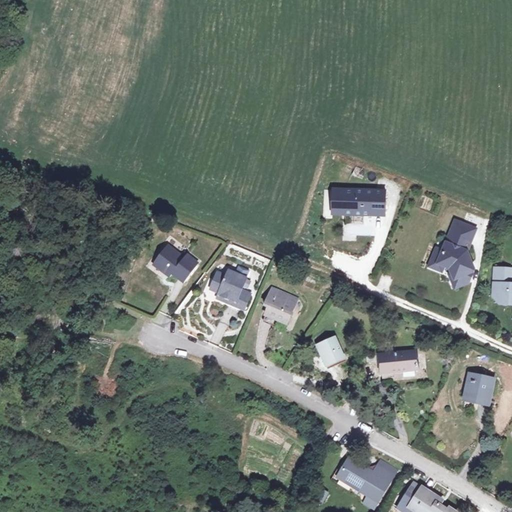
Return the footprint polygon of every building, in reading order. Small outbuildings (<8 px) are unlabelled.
[(329,214),(340,214),(341,191),(330,190),(329,214)] [(372,215),(372,211),(382,212),(383,192),(341,191),(340,214),(372,215)] [(441,251),(435,248),(427,265),(440,270),(442,265),(448,267),(450,273),(453,278),(457,277),(460,284),(467,281),(472,269),(465,251),(474,229),(454,220),(441,251)] [(171,271),(170,273),(182,282),(198,263),(185,253),(182,256),(166,244),(155,259),(171,271)] [(167,276),(170,273),(171,271),(155,259),(151,263),(167,276)] [(509,272),(493,271),(491,299),(497,300),(497,306),(511,307),(511,287),(508,287),(509,272)] [(211,291),(220,295),(230,299),(228,304),(243,311),(245,311),(250,298),(240,293),(245,280),(229,273),(227,278),(217,276),(211,291)] [(453,287),(460,284),(457,277),(453,278),(450,273),(447,274),(453,287)] [(275,292),(265,316),(285,324),(295,300),(275,292)] [(230,299),(220,295),(218,300),(228,304),(230,299)] [(243,311),(228,304),(226,308),(241,315),(243,311)] [(339,341),(320,347),(323,358),(327,357),(331,366),(345,361),(339,341)] [(417,357),(383,360),(386,379),(420,375),(417,357)] [(495,377),(467,371),(461,401),(489,407),(495,377)] [(353,457),(339,479),(369,497),(364,505),(374,511),(399,472),(385,464),(379,473),(353,457)] [(417,498),(412,506),(422,511),(456,511),(452,509),(450,511),(442,506),(445,502),(423,489),(416,483),(409,493),(417,498)] [(320,488),(313,502),(322,506),(328,492),(320,488)]
